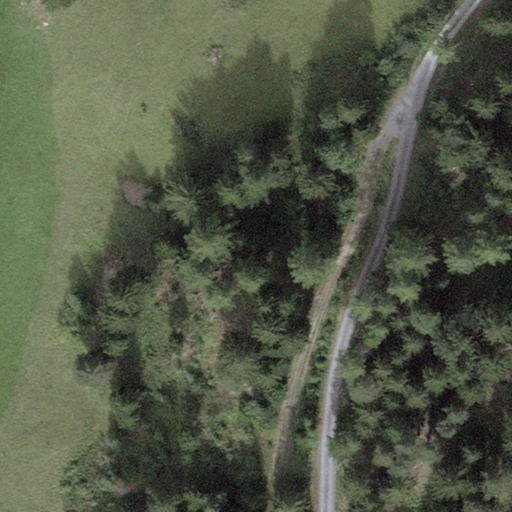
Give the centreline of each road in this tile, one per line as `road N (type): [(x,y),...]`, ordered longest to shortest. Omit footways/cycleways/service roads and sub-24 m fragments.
road 1 (track): [(410,112),(380,146),(357,222),(318,306),(269,511)]
road 2 (track): [(326,511),(336,368),(390,210),(410,112)]
road 3 (track): [(475,0),(431,59),(410,112)]
